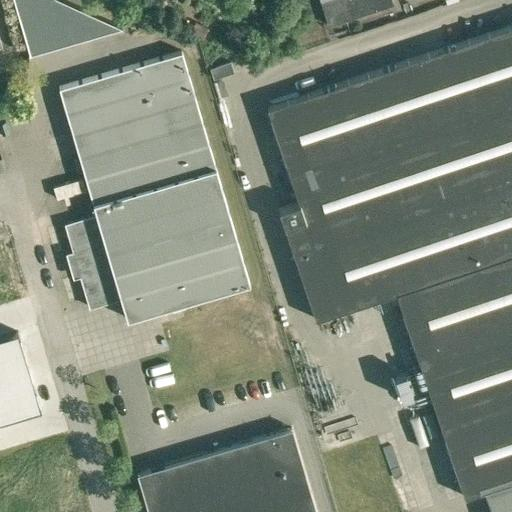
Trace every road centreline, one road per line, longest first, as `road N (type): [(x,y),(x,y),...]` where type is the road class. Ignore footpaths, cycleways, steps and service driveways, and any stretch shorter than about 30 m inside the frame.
road 1 (unknown): [(511,7),(252,77),(241,85),(239,104),(304,314),(360,366),(433,498),(458,509),(511,497)]
road 2 (unknown): [(335,511),(297,411),(161,439),(136,422),(109,354),(86,344),(59,352)]
road 3 (unclassified): [(110,511),(8,193)]
